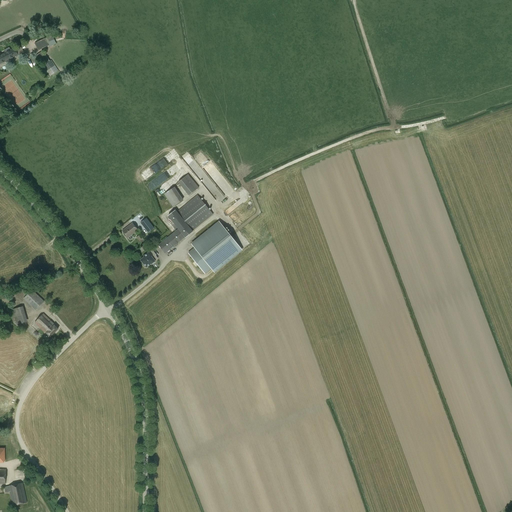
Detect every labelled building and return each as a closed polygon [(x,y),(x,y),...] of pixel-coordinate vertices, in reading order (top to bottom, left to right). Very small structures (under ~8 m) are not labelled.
[(47,42),(37,47),(38,50),(49,45),(47,42)] [(20,46),(14,49),(0,56),(0,63),(17,54),(17,56),(23,52),(20,46)] [(43,65),(50,60),(43,50),(36,55),(43,65)] [(45,67),(49,76),(56,73),(52,64),(45,67)] [(12,73),(0,80),(0,81),(8,95),(10,95),(18,109),(29,103),(12,73)] [(179,182),(190,195),(199,188),(188,175),(179,182)] [(172,207),(184,200),(175,187),(164,194),(172,207)] [(193,232),(192,231),(213,214),(197,195),(177,211),(175,210),(168,216),(178,229),(158,245),(165,253),(185,237),(185,238),(193,232)] [(154,228),(146,218),(141,223),(148,232),(154,228)] [(243,250),(220,223),(218,221),(191,244),(194,248),(188,253),(206,274),(212,269),(215,273),(243,250)] [(133,223),(123,231),(128,237),(138,230),(133,223)] [(146,267),(151,264),(152,264),(154,262),(155,261),(158,258),(155,255),(156,255),(152,250),(150,252),(150,251),(143,256),(144,257),(140,260),(146,267)] [(44,301),(32,289),(23,299),(36,310),(44,301)] [(11,314),(13,322),(16,321),(17,325),(28,322),(23,306),(12,309),(13,313),(11,314)] [(46,334),(47,333),(50,337),(58,329),(54,325),(55,325),(43,314),(35,323),(46,334)] [(27,503),(22,483),(9,486),(4,487),(5,492),(10,491),(13,506),(27,503)]
